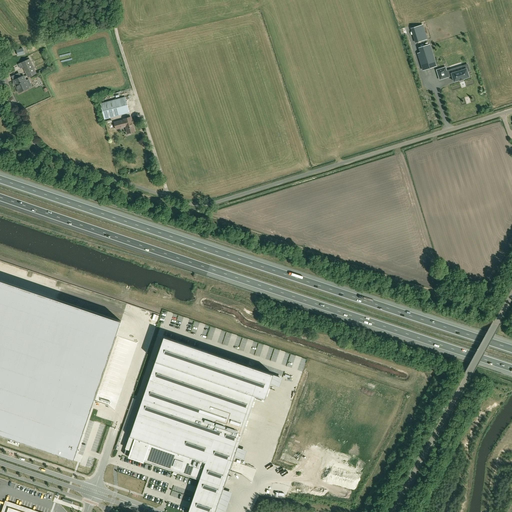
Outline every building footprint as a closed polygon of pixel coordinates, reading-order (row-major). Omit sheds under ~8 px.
[(410,28),(415,43),(427,39),(422,25),(410,28)] [(418,53),(423,70),(436,66),(429,45),(420,48),(421,52),(418,53)] [(20,68),(23,67),(28,78),(37,74),(30,59),(21,63),(18,64),(20,68)] [(460,80),(461,80),(460,80),(462,79),(462,80),(463,80),(463,79),(469,77),(467,72),(469,71),(467,65),(462,66),(463,70),(452,73),(451,70),(446,71),(445,67),(437,70),(440,80),(448,77),(452,75),(454,82),(459,80),(460,80)] [(16,85),(19,93),(32,87),(29,80),(26,81),(24,76),(22,77),(21,75),(18,76),(17,74),(12,77),(14,81),(14,82),(13,83),(14,85),(16,85)] [(105,119),(129,113),(125,97),(101,103),(105,119)] [(127,133),(135,131),(131,117),(124,119),(124,120),(115,122),(116,129),(125,127),(127,133)] [(0,433),(74,459),(121,321),(0,280),(0,433)] [(130,437),(124,454),(129,456),(128,457),(143,463),(144,461),(171,470),(171,468),(181,472),(180,473),(199,480),(188,511),(215,511),(223,489),(227,479),(230,480),(231,476),(228,475),(234,457),(238,447),(255,396),(265,399),(270,384),(273,375),(273,374),(164,337),(131,432),(129,437),(130,437)]
